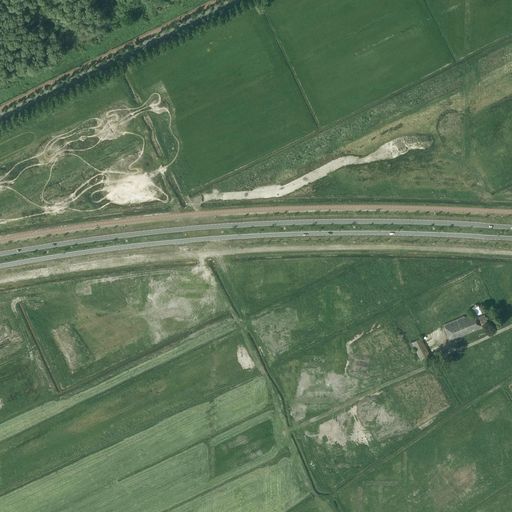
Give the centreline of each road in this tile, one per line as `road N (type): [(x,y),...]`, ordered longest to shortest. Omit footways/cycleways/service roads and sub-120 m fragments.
road 1 (secondary): [(0,267),(263,236),(511,238)]
road 2 (secondary): [(511,227),(285,223),(0,255)]
road 3 (tertiary): [(0,117),(237,0)]
